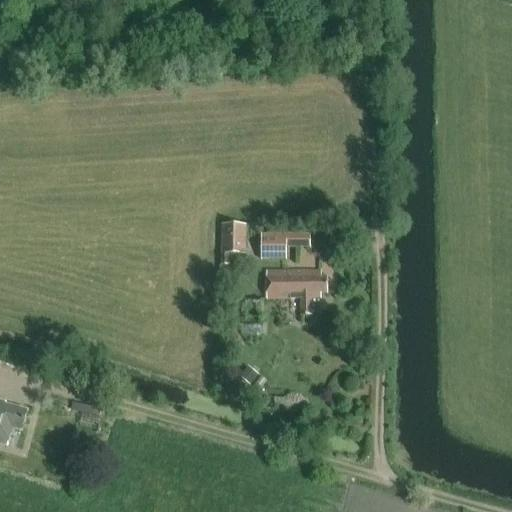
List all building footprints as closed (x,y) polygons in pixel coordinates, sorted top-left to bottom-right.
[(245,226),(222,226),(222,266),(228,266),(229,254),(245,255),(245,226)] [(284,235),(260,235),(260,252),(285,252),(284,235)] [(321,278),(321,272),(268,272),(268,299),(301,299),(301,316),(311,316),(311,299),(320,299),(320,293),(327,293),(327,278),(321,278)] [(0,442),(8,444),(12,428),(22,431),(28,411),(6,405),(7,402),(0,400),(0,442)] [(101,415),(103,407),(78,401),(76,408),(101,415)]
